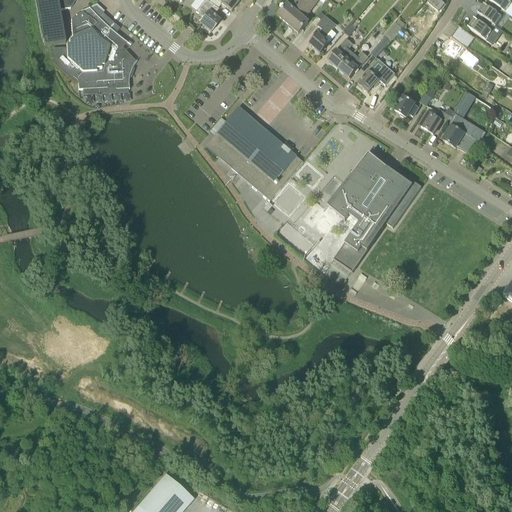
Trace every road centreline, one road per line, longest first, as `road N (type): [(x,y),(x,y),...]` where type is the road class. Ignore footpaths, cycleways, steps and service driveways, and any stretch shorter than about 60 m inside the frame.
road 1 (tertiary): [(330,511),(511,250)]
road 2 (residential): [(511,212),(370,124)]
road 3 (residential): [(370,124),(330,106),(241,32)]
road 4 (residential): [(455,0),(370,124)]
road 5 (residential): [(241,32),(225,51),(187,56),(125,0)]
